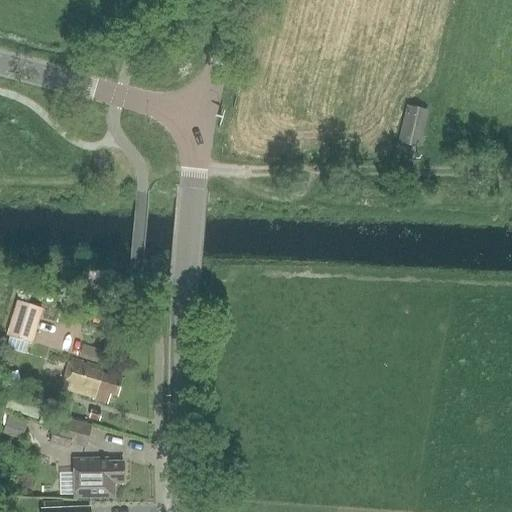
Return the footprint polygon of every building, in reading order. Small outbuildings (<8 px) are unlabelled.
[(406,105),(397,143),(419,148),(428,110),(406,105)] [(17,302),(7,336),(31,344),(41,309),(17,302)] [(117,397),(122,380),(101,374),(102,369),(71,360),(63,387),(93,396),(92,400),(107,404),(110,395),(117,397)] [(101,414),(91,410),(89,418),(98,421),(101,414)] [(85,448),(91,427),(64,419),(60,431),(53,429),(49,443),(68,448),(70,444),(85,448)] [(108,462),(108,459),(73,459),(73,498),(114,498),(114,484),(123,484),(122,462),(108,462)]
